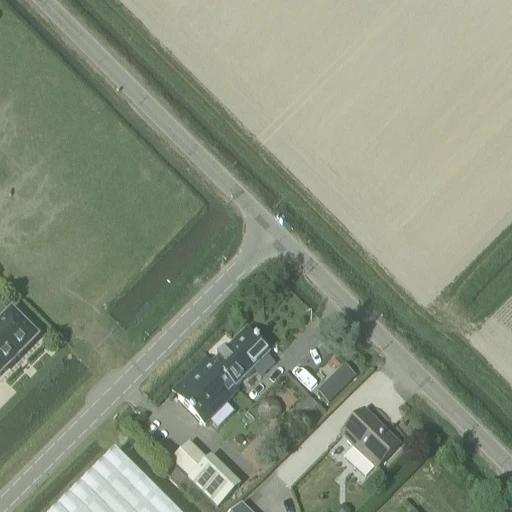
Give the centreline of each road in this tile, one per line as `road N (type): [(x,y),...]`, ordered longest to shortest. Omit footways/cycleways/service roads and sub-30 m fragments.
road 1 (tertiary): [(0,511),(277,235)]
road 2 (tertiary): [(277,235),(41,0)]
road 3 (tertiary): [(511,471),(277,235)]
